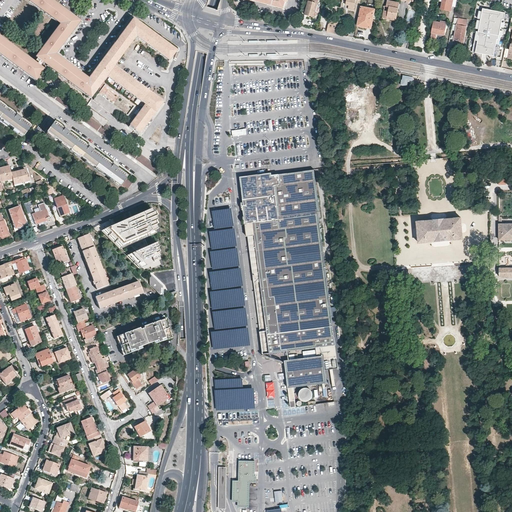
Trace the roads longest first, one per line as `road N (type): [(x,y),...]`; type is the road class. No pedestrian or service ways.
road 1 (residential): [(36,242),(119,461),(109,511)]
road 2 (tertiary): [(511,77),(295,35)]
road 3 (primary): [(191,233),(219,30)]
road 4 (residential): [(149,178),(0,68)]
road 5 (primary): [(194,24),(175,173)]
road 6 (primary): [(215,0),(190,140)]
road 7 (residential): [(32,383),(47,420),(14,511)]
